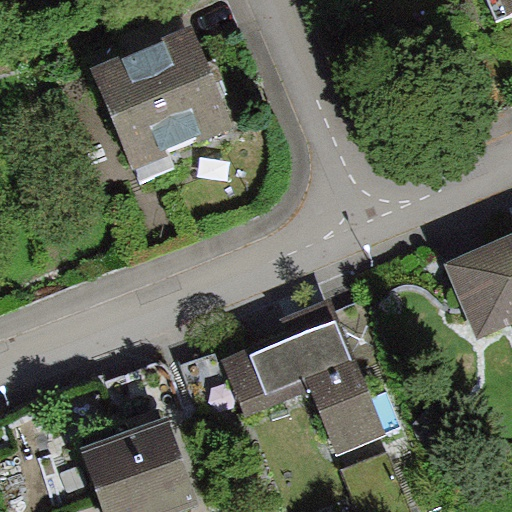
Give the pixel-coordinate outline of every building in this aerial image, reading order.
[(511,0),(500,0),(505,11),(511,8),(511,0)] [(181,26),(86,63),(126,166),(221,129),(181,26)] [(511,233),(470,252),(511,348),(511,233)] [(332,311),(216,352),(255,460),(371,419),(332,311)] [(157,415),(65,447),(87,511),(145,511),(186,498),(157,415)]
